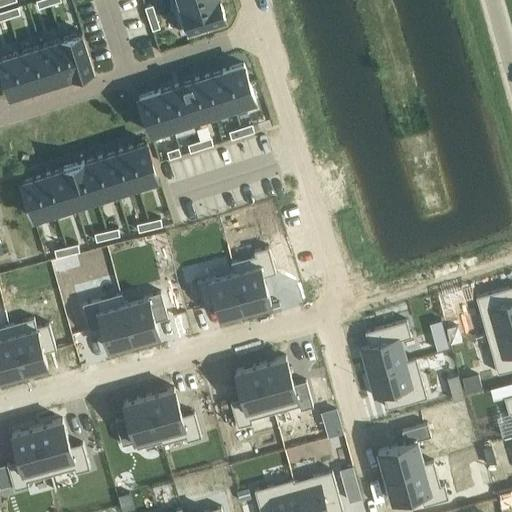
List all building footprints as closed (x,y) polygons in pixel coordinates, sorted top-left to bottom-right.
[(170,0),(174,9),(203,0),(170,0)] [(220,0),(203,0),(174,9),(181,32),(226,17),(220,0)] [(153,3),(145,6),(149,17),(157,15),(153,3)] [(18,5),(7,9),(9,16),(21,13),(18,5)] [(7,9),(0,10),(0,19),(9,16),(7,9)] [(157,15),(149,17),(153,29),(160,26),(157,15)] [(82,31),(61,38),(72,75),(94,68),(82,31)] [(61,38),(40,44),(52,81),(72,75),(61,38)] [(40,44),(20,51),(31,88),(52,81),(40,44)] [(20,51),(0,57),(0,63),(10,94),(31,88),(20,51)] [(244,62),(222,69),(234,106),(255,99),(244,62)] [(222,69),(202,75),(213,112),(234,106),(222,69)] [(202,75),(181,82),(193,119),(213,112),(202,75)] [(181,82),(161,88),(172,125),(193,119),(181,82)] [(161,88),(139,95),(151,132),(172,125),(161,88)] [(252,123),(241,126),(243,134),(255,130),(252,123)] [(241,126),(229,130),(232,137),(243,134),(241,126)] [(211,136),(199,139),(202,147),(213,143),(211,136)] [(199,139),(188,143),(190,151),(202,147),(199,139)] [(147,140),(125,147),(137,184),(158,177),(147,140)] [(179,146),(167,149),(170,157),(181,153),(179,146)] [(125,147),(105,154),(116,191),(137,184),(125,147)] [(105,154),(84,160),(96,197),(116,191),(105,154)] [(84,160),(63,166),(63,167),(75,204),(96,197),(84,160)] [(63,167),(43,173),(55,210),(75,204),(63,167)] [(43,173),(21,180),(33,217),(55,210),(43,173)] [(160,217),(149,220),(150,228),(162,225),(160,217)] [(149,220),(137,223),(139,230),(150,228),(149,220)] [(118,227),(106,229),(108,237),(120,235),(118,227)] [(106,229),(95,232),(97,240),(108,237),(106,229)] [(78,242),(66,245),(68,253),(80,250),(78,242)] [(66,245),(54,248),(56,256),(68,253),(66,245)] [(255,253),(231,260),(234,270),(235,269),(246,309),(271,302),(263,274),(276,271),(269,245),(254,249),(255,253)] [(234,270),(197,280),(204,305),(216,302),(221,316),(246,309),(235,269),(234,270)] [(511,284),(476,295),(487,333),(511,325),(511,284)] [(447,288),(435,292),(441,311),(452,308),(447,288)] [(124,300),(123,301),(134,341),(159,333),(155,319),(168,315),(161,290),(124,300)] [(121,291),(83,302),(90,327),(102,324),(109,348),(134,341),(123,301),(124,300),(121,291)] [(10,322),(8,322),(22,372),(48,365),(44,350),(56,347),(49,321),(36,325),(34,315),(10,322)] [(369,344),(360,347),(367,371),(407,360),(407,359),(401,338),(411,335),(406,318),(365,330),(369,344)] [(0,378),(22,372),(8,322),(0,324),(0,378)] [(511,325),(487,333),(497,372),(511,367),(511,325)] [(445,335),(434,338),(437,349),(448,346),(445,335)] [(286,354),(260,361),(274,410),(299,403),(300,408),(313,404),(306,379),(293,382),(286,354)] [(407,360),(367,371),(374,395),(383,392),(387,407),(427,396),(416,356),(407,359),(407,360)] [(243,396),(230,400),(238,425),(252,421),(251,417),(274,410),(260,361),(235,368),(243,396)] [(174,385),(149,392),(162,439),(161,439),(161,442),(186,435),(187,439),(201,435),(194,410),(182,413),(174,385)] [(462,388),(451,391),(453,400),(464,397),(462,388)] [(127,414),(115,417),(122,443),(135,440),(137,446),(161,439),(162,439),(149,392),(123,400),(127,414)] [(62,417),(37,424),(51,473),(74,466),(75,470),(89,466),(83,441),(70,445),(62,417)] [(405,441),(377,449),(384,474),(424,463),(424,462),(417,438),(431,434),(427,421),(402,429),(405,441)] [(7,463),(0,464),(0,486),(13,483),(14,488),(28,483),(27,479),(51,473),(37,424),(12,431),(20,459),(7,462),(7,463)] [(424,463),(384,474),(392,499),(419,491),(423,504),(448,497),(445,484),(444,482),(440,483),(433,459),(424,462),(424,463)] [(340,469),(349,499),(361,496),(353,465),(340,469)] [(294,479),(293,479),(302,511),(336,511),(344,510),(332,469),(294,479)] [(294,477),(254,488),(261,511),(302,511),(293,479),(294,479),(294,477)] [(248,488),(236,491),(239,500),(250,497),(248,488)]
